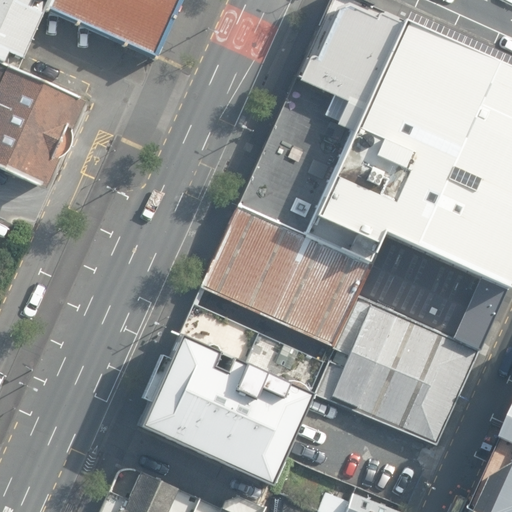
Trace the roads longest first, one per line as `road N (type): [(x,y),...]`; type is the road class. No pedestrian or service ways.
road 1 (secondary): [(261,0),(196,122),(22,511)]
road 2 (residential): [(511,353),(439,511)]
